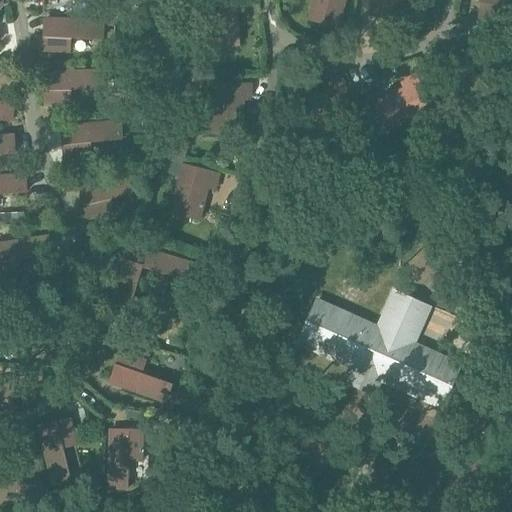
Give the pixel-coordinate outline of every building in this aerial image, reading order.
[(234,7),(242,6),(241,0),(218,0),(205,1),(209,38),(237,35),(234,7)] [(341,17),(345,0),(315,0),(313,9),(341,17)] [(511,0),(494,0),(491,21),(511,24),(511,0)] [(145,57),(163,57),(162,1),(144,1),(145,57)] [(436,12),(424,10),(423,22),(435,24),(436,12)] [(185,27),(197,26),(196,13),(184,13),(185,27)] [(102,41),(103,23),(46,20),(45,38),(102,41)] [(484,95),(500,62),(492,59),(489,65),(464,53),(451,79),(484,95)] [(46,92),(103,91),(102,72),(46,73),(46,92)] [(398,125),(431,109),(415,76),(408,80),(411,87),(386,99),(398,125)] [(318,126),(353,116),(343,81),(335,83),(337,90),(310,98),(318,126)] [(214,100),(213,121),(242,122),(243,94),(251,94),(251,86),(215,85),(214,100)] [(0,103),(0,121),(11,123),(13,104),(0,103)] [(447,122),(442,113),(432,119),(436,127),(447,122)] [(63,128),(65,146),(121,141),(120,123),(63,128)] [(0,137),(0,156),(14,155),(13,137),(0,137)] [(169,156),(162,172),(180,179),(184,166),(185,161),(185,160),(173,157),(169,156)] [(31,166),(28,157),(18,159),(16,160),(18,169),(19,169),(31,166)] [(150,163),(146,175),(154,178),(159,167),(150,163)] [(217,184),(219,176),(184,166),(180,179),(174,202),(203,209),(210,182),(217,184)] [(86,207),(140,193),(136,175),(81,189),(86,207)] [(0,177),(0,196),(26,194),(24,176),(0,177)] [(0,224),(11,224),(11,214),(0,214),(0,224)] [(11,214),(11,224),(24,223),(24,214),(11,214)] [(0,263),(51,256),(48,238),(0,244),(0,263)] [(200,286),(205,269),(151,252),(146,270),(200,286)] [(126,323),(143,269),(125,263),(109,317),(126,323)] [(29,273),(30,274),(37,282),(38,282),(46,275),(45,275),(39,267),(38,266),(29,273)] [(312,313),(298,344),(440,408),(460,365),(434,354),(414,344),(418,336),(426,318),(429,310),(430,309),(394,293),(393,295),(390,301),(378,328),(373,326),(317,301),(312,313)] [(17,354),(67,327),(58,311),(8,337),(17,354)] [(165,402),(171,385),(118,366),(112,383),(165,402)] [(0,401),(43,395),(40,376),(0,382),(0,401)] [(183,392),(176,394),(179,406),(187,404),(183,392)] [(142,412),(128,410),(126,418),(140,421),(142,412)] [(53,484),(71,479),(58,424),(40,429),(53,484)] [(129,489),(130,433),(112,432),(110,489),(129,489)] [(0,504),(42,497),(39,479),(0,485),(0,504)] [(22,511),(38,511),(37,502),(22,504),(22,511)]
